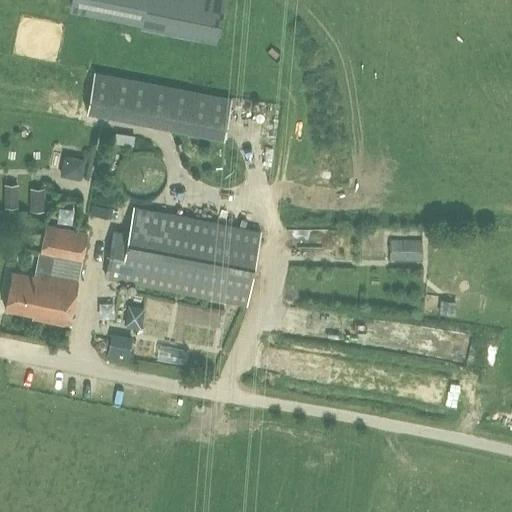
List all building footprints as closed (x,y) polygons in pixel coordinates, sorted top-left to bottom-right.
[(146,20),(147,16),(219,30),(225,0),(74,0),(73,5),(146,20)] [(89,110),(226,138),(234,99),(97,71),(89,110)] [(129,186),(155,161),(138,144),(112,169),(129,186)] [(85,161),(64,157),(60,178),(81,182),(85,161)] [(16,186),(4,186),(4,204),(16,204),(16,186)] [(42,191),(29,191),(29,209),(42,209),(42,191)] [(107,205),(90,202),(88,212),(105,215),(107,205)] [(135,207),(129,233),(115,230),(106,275),(247,305),(262,234),(135,207)] [(45,224),(39,252),(36,271),(35,275),(13,270),(5,309),(34,315),(33,319),(69,326),(78,280),(50,274),(54,256),(82,262),(88,232),(45,224)] [(382,255),(383,226),(358,226),(358,254),(382,255)] [(421,239),(389,239),(389,259),(421,259),(421,239)] [(441,298),(440,311),(453,313),(455,300),(441,298)] [(114,305),(98,304),(99,321),(114,321),(114,305)] [(145,310),(127,306),(124,329),(141,331),(145,310)] [(128,358),(132,337),(111,333),(107,355),(128,358)]
